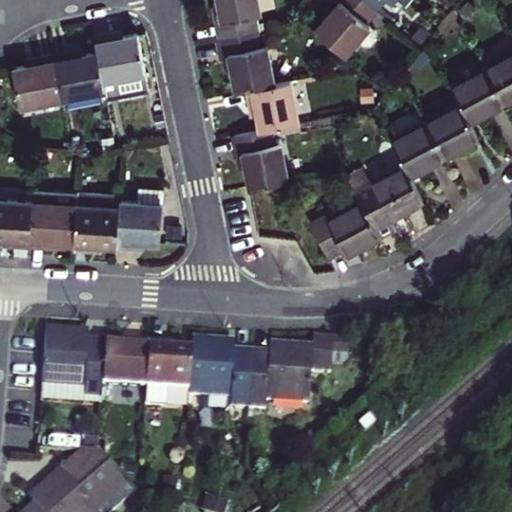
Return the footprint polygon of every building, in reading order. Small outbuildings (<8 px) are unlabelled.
[(258,15),(255,0),(216,0),(217,5),(220,20),(214,21),(217,39),(256,32),(252,16),(258,15)] [(364,21),(374,10),(362,0),(333,0),(337,2),(325,16),(314,30),(343,56),(369,25),(364,21)] [(333,0),(331,0),(330,1),(326,7),(321,13),(325,16),(337,2),(333,0)] [(385,0),(389,2),(390,0),(362,0),(374,10),(382,0),(385,0)] [(211,6),(214,21),(220,20),(217,5),(211,6)] [(228,53),(231,67),(235,91),(245,90),(274,84),(266,46),(258,47),(256,32),(217,39),(220,55),(228,53)] [(134,36),(118,39),(110,40),(109,34),(102,36),(88,39),(92,56),(99,94),(100,99),(145,90),(134,36)] [(511,51),(483,67),(503,104),(511,99),(511,51)] [(75,52),(68,54),(70,60),(76,59),(75,52)] [(223,69),(231,67),(228,53),(220,55),(221,61),(223,69)] [(92,56),(76,59),(70,60),(68,54),(61,55),(49,57),(58,103),(99,94),(92,56)] [(14,112),(58,103),(49,57),(36,60),(27,62),(28,69),(22,70),(7,73),(14,112)] [(487,112),(503,104),(483,67),(449,85),(457,99),(469,122),(487,112)] [(247,101),(249,110),(257,108),(259,116),(262,130),(270,129),(298,123),(289,81),(274,84),(245,90),(247,101)] [(144,96),(114,104),(122,133),(152,125),(144,96)] [(422,119),(444,158),(460,148),(478,138),(469,122),(457,99),(422,119)] [(257,108),(249,110),(251,118),(259,116),(257,108)] [(422,119),(389,137),(406,167),(411,176),(430,165),(444,158),(422,119)] [(274,144),(270,129),(262,130),(233,137),(236,153),(241,152),(245,167),(249,188),(287,181),(279,143),(274,144)] [(241,152),(236,153),(238,160),(240,168),(245,167),(241,152)] [(411,176),(406,167),(373,184),(364,167),(346,176),(362,206),(380,240),(398,231),(392,220),(407,212),(426,202),(411,176)] [(134,244),(141,244),(156,245),(159,191),(134,190),(133,208),(115,207),(115,211),(112,250),(134,251),(134,244)] [(29,206),(0,204),(0,243),(6,244),(6,250),(25,251),(29,206)] [(44,246),(50,246),(69,247),(72,208),(29,206),(25,251),(43,252),(44,246)] [(358,252),(380,240),(362,206),(328,223),(326,220),(312,227),(330,262),(344,255),(347,259),(358,252)] [(112,250),(115,211),(72,208),(69,247),(69,254),(92,256),(92,248),(98,249),(112,250)] [(101,399),(102,386),(105,346),(80,344),(81,333),(44,329),(40,401),(84,404),(84,397),(101,399)] [(278,358),(255,357),(251,411),(271,412),(272,402),(316,405),(317,389),(333,389),(335,355),(352,356),(353,340),(318,338),(317,350),(278,348),(278,358)] [(130,348),(131,340),(123,339),(122,347),(130,348)] [(130,348),(122,347),(105,346),(102,386),(145,389),(149,342),(131,340),(130,348)] [(251,411),(255,357),(231,356),(232,344),(193,341),(192,352),(189,397),(204,398),(203,412),(230,414),(235,410),(251,411)] [(173,343),(149,342),(145,389),(144,409),(188,412),(189,397),(192,352),(180,352),(173,351),(173,343)] [(181,344),(173,343),(173,351),(180,352),(181,344)] [(109,511),(132,491),(97,452),(80,451),(41,487),(35,492),(41,499),(26,511),(109,511)]
